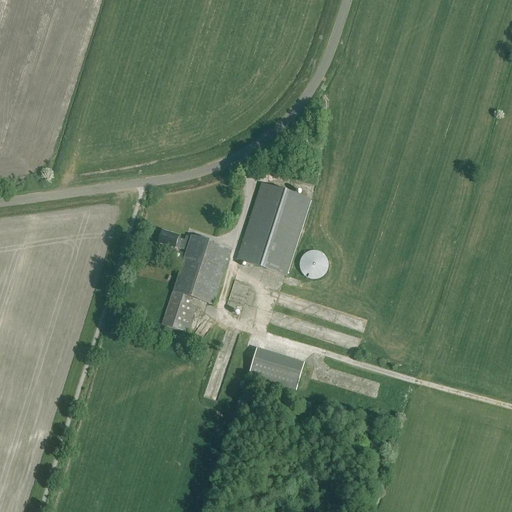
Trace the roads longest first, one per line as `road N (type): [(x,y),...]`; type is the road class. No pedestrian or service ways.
road 1 (track): [(511,408),(260,333),(253,282),(232,264),(252,184),(238,156)]
road 2 (tertiary): [(0,203),(180,178),(238,156),(303,100),(346,0)]
